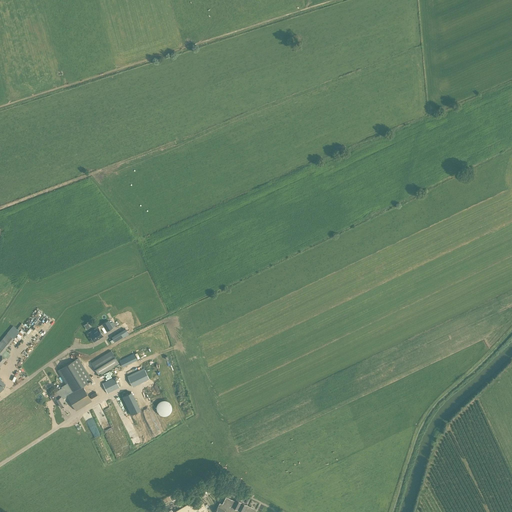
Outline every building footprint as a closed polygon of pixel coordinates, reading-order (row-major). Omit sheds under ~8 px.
[(108,320),(102,324),(106,331),(112,327),(108,320)] [(88,332),(94,341),(103,336),(98,327),(88,332)] [(115,341),(128,333),(125,329),(112,337),(115,341)] [(13,337),(7,333),(0,341),(0,367),(7,359),(2,355),(4,353),(2,351),(13,337)] [(32,350),(38,342),(35,340),(29,348),(32,350)] [(119,363),(111,350),(91,363),(99,375),(119,363)] [(137,360),(134,353),(119,360),(122,367),(137,360)] [(59,389),(50,394),(52,397),(54,396),(56,399),(61,407),(66,404),(65,403),(70,401),(76,410),(91,400),(82,385),(92,380),(78,357),(57,370),(66,384),(62,386),(62,388),(59,389)] [(150,379),(145,370),(128,378),(132,387),(150,379)] [(120,387),(115,377),(102,383),(107,393),(120,387)] [(141,410),(132,391),(121,397),(131,416),(141,410)] [(157,402),(159,416),(171,414),(169,400),(157,402)] [(220,502),(215,511),(254,511),(257,509),(236,498),(235,500),(232,498),(232,499),(226,496),(223,503),(220,502)] [(191,501),(173,511),(208,511),(201,500),(193,504),(191,501)]
